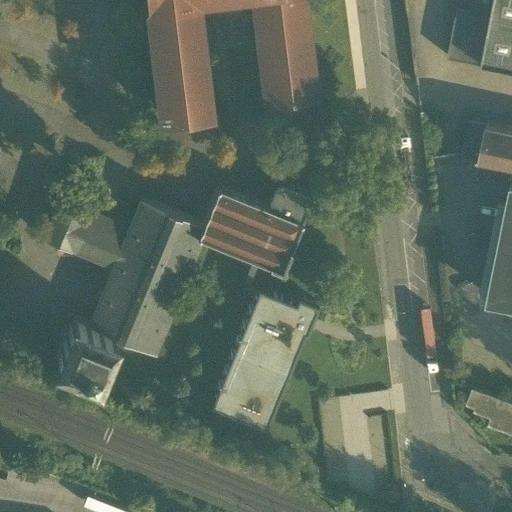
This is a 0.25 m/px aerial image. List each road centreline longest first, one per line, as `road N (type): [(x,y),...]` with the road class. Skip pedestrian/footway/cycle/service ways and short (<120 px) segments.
road 1 (residential): [(365,0),(426,463)]
road 2 (unknown): [(110,143),(99,79),(112,0)]
